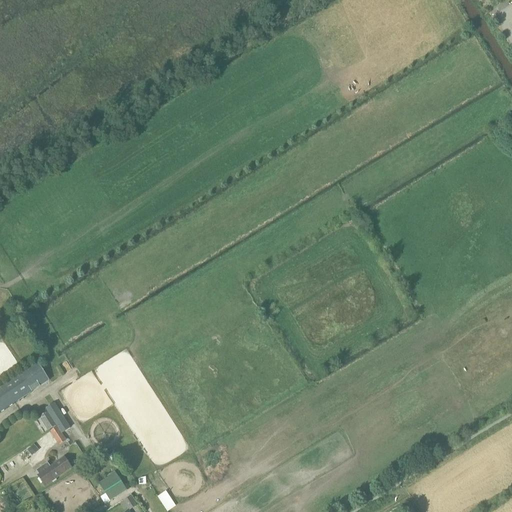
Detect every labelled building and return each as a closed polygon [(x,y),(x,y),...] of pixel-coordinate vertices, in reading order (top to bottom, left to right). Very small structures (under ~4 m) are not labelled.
[(36,363),(0,386),(0,413),(32,392),(29,388),(37,383),(46,377),(40,368),(36,363)] [(55,404),(46,410),(47,413),(56,426),(57,427),(61,433),(61,434),(70,429),(55,404)] [(54,437),(54,438),(54,439),(57,444),(64,439),(61,434),(61,433),(54,437)] [(34,445),(29,449),(34,455),(39,451),(34,445)] [(39,475),(46,486),(62,474),(72,468),(65,457),(57,463),(50,467),(47,463),(36,471),(39,475)] [(163,468),(157,471),(161,477),(166,474),(163,468)] [(157,473),(148,478),(152,485),(161,480),(157,473)] [(116,476),(110,480),(110,479),(100,486),(106,495),(103,498),(107,503),(111,501),(126,491),(116,476)] [(135,503),(132,497),(124,502),(128,507),(135,503)]
